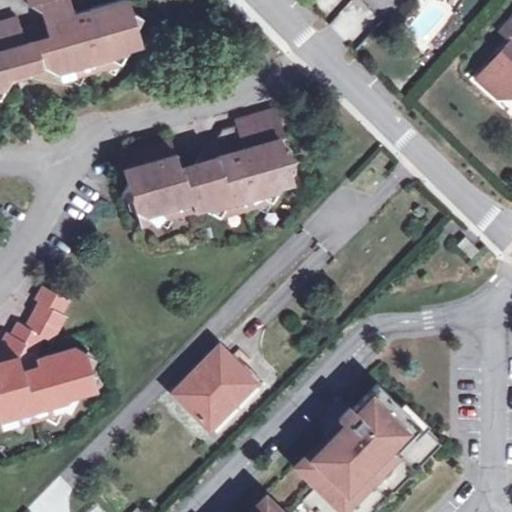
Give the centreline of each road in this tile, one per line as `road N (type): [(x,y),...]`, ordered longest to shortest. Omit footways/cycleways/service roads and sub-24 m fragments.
road 1 (residential): [(486,320),(367,325),(186,511)]
road 2 (residential): [(334,67),(91,137),(65,173)]
road 3 (residential): [(334,67),(511,230)]
road 4 (residential): [(488,502),(486,320)]
road 5 (residential): [(65,173),(0,274)]
